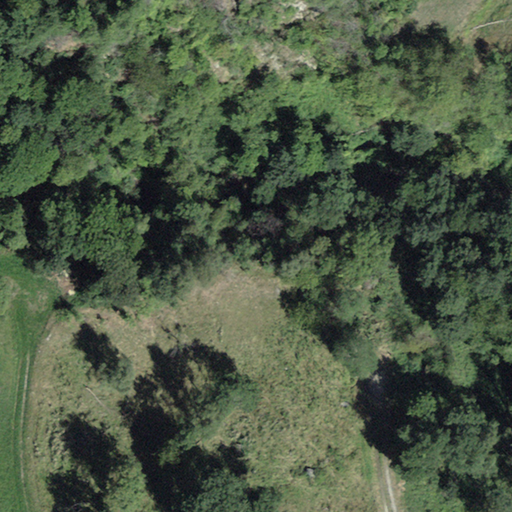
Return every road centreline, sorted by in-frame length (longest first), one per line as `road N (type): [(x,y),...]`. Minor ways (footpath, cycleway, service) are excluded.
road 1 (track): [(26,511),(18,440),(33,291)]
road 2 (track): [(392,511),(378,363)]
